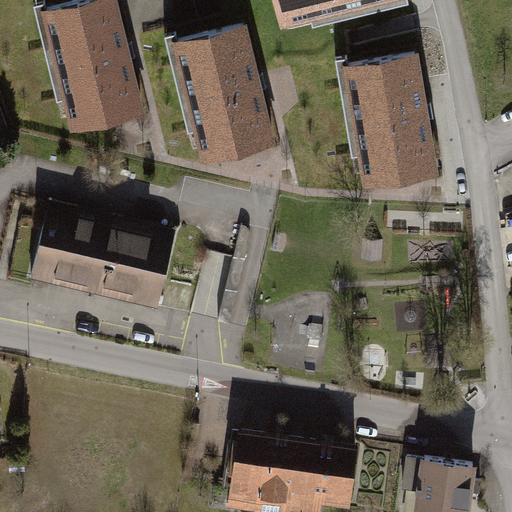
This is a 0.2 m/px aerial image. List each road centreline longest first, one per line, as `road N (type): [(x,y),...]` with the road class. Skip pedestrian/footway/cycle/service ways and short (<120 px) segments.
road 1 (residential): [(0,334),(511,442)]
road 2 (residential): [(443,0),(475,137),(511,442)]
